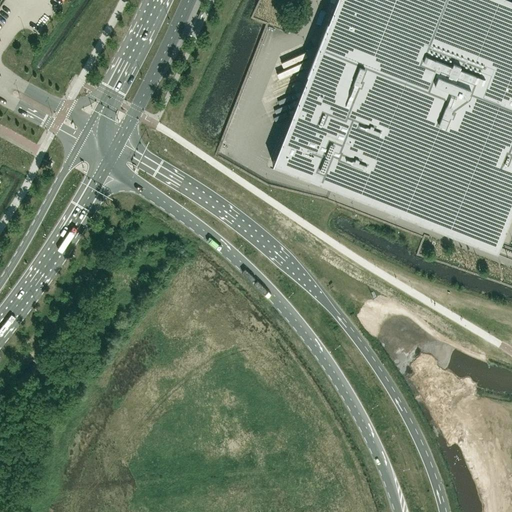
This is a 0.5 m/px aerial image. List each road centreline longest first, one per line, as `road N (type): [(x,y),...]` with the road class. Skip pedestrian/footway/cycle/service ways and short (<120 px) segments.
road 1 (primary): [(443,511),(395,397),(315,291),(234,218),(117,144)]
road 2 (primary): [(106,164),(222,245),(295,320),(354,406),(398,511)]
road 3 (secondary): [(0,326),(106,164)]
road 4 (secondary): [(80,140),(0,283)]
road 5 (secondary): [(117,144),(188,0)]
